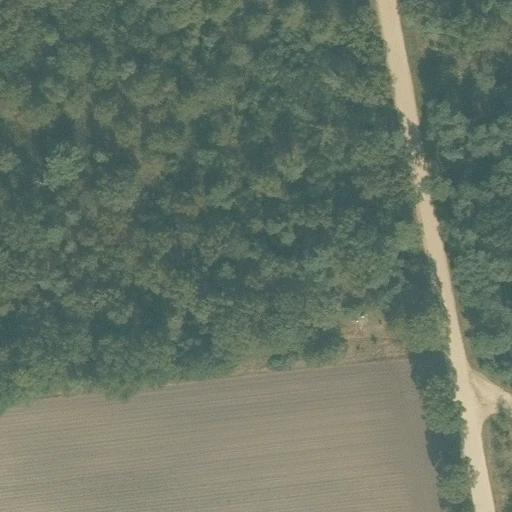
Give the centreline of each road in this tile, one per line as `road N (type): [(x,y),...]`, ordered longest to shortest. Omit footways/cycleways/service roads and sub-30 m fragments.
road 1 (track): [(437,345),(387,0)]
road 2 (track): [(471,511),(437,345)]
